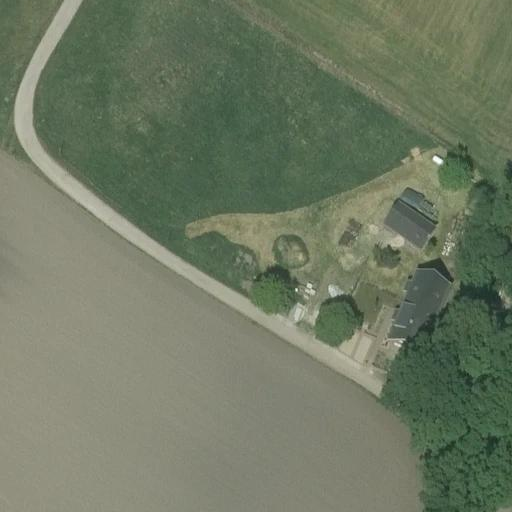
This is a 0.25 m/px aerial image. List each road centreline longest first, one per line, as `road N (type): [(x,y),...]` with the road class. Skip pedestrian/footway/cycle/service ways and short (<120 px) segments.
road 1 (track): [(380,390),(172,265),(52,178),(19,126),(20,101),(72,0)]
road 2 (unclassified): [(380,390),(459,472),(471,511)]
